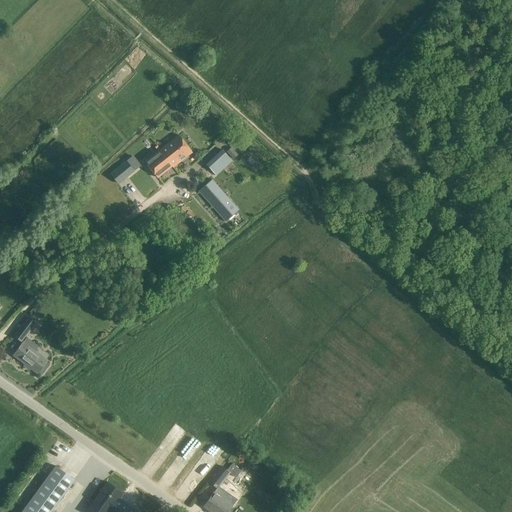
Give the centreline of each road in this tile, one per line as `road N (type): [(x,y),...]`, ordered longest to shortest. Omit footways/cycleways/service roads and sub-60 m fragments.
road 1 (unclassified): [(184,511),(0,381)]
road 2 (unknown): [(0,333),(50,278),(158,187)]
